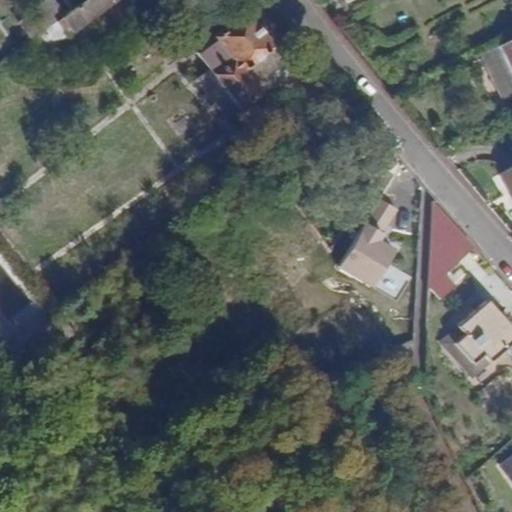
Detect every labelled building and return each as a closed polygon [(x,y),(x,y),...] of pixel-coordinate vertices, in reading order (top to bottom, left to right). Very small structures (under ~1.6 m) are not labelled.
[(120,0),(91,0),(86,4),(96,18),(120,0)] [(86,4),(67,17),(77,32),(96,18),(86,4)] [(23,20),(37,39),(40,37),(47,32),(33,13),(23,20)] [(212,99),(228,119),(270,86),(265,79),(283,64),(244,14),(210,40),(213,42),(197,53),(224,89),(212,99)] [(67,17),(47,32),(40,37),(50,51),(77,32),(67,17)] [(511,75),(511,38),(498,46),(507,62),(501,65),(507,78),(511,75)] [(498,46),(485,53),(506,96),(511,92),(511,75),(507,78),(501,65),(507,62),(498,46)] [(511,165),(500,173),(511,193),(511,165)] [(432,202),(426,282),(437,296),(453,283),(443,270),(472,247),(432,202)] [(361,253),(339,275),(353,295),(358,301),(366,292),(370,295),(374,289),(380,294),(391,283),(361,253)] [(364,311),(380,294),(374,289),(370,295),(366,292),(358,301),(364,311)] [(471,324),(440,347),(466,377),(511,340),(511,339),(480,302),(464,316),(471,324)] [(471,324),(464,316),(435,341),(440,347),(471,324)] [(51,318),(17,351),(32,367),(65,333),(51,318)] [(411,380),(413,341),(392,353),(411,380)] [(511,463),(502,471),(511,485),(511,463)]
